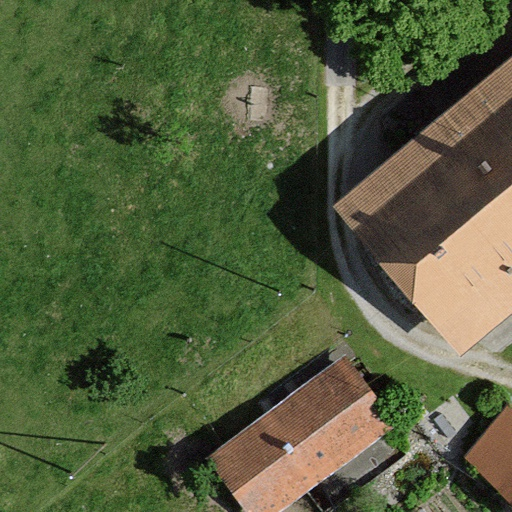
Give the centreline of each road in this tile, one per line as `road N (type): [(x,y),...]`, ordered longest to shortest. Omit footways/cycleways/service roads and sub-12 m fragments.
road 1 (track): [(344,0),(338,206),(363,294),(388,325),(511,386)]
road 2 (track): [(511,11),(429,56),(377,98),(340,144)]
